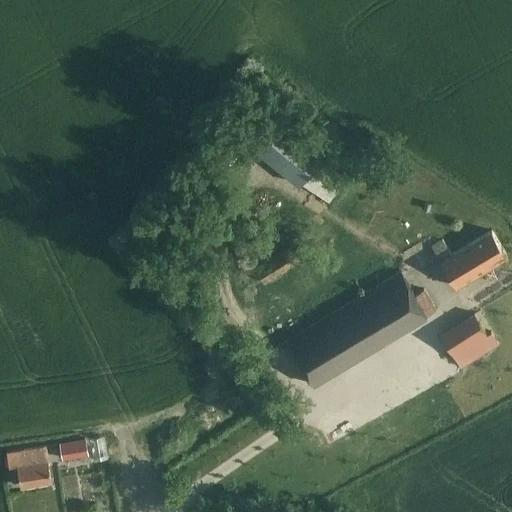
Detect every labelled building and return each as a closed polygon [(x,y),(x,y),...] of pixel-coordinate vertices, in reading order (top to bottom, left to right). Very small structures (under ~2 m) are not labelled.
[(263,112),(247,99),(229,122),(245,135),(241,140),(299,185),(302,181),(328,202),(346,178),(321,158),(324,154),(266,108),(263,112)] [(473,240),(466,229),(445,241),(442,237),(431,243),(456,286),(507,256),(491,229),(473,240)] [(264,282),(301,260),(292,245),(255,267),(264,282)] [(412,299),(398,275),(284,343),(310,387),(434,312),(422,292),(412,299)] [(486,332),(473,312),(440,333),(462,367),(499,342),(491,329),(486,332)] [(85,436),(59,441),(62,457),(88,452),(85,436)] [(50,481),(44,445),(5,452),(7,470),(17,468),(20,486),(50,481)]
